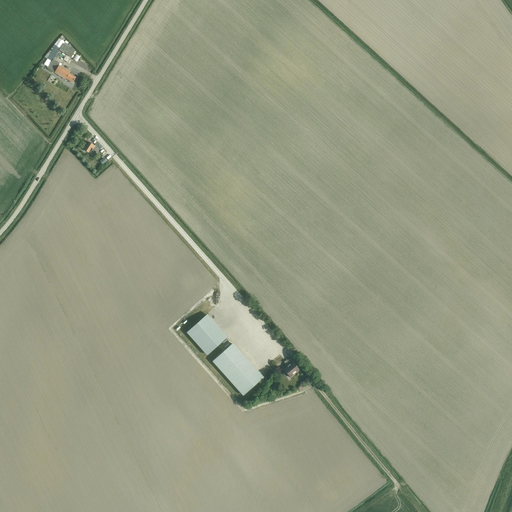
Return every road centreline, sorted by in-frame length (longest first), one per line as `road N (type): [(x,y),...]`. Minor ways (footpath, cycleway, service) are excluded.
road 1 (unclassified): [(286,349),(77,114)]
road 2 (track): [(419,511),(286,349)]
road 3 (unclassified): [(0,232),(77,114)]
road 4 (unclassified): [(77,114),(144,0)]
